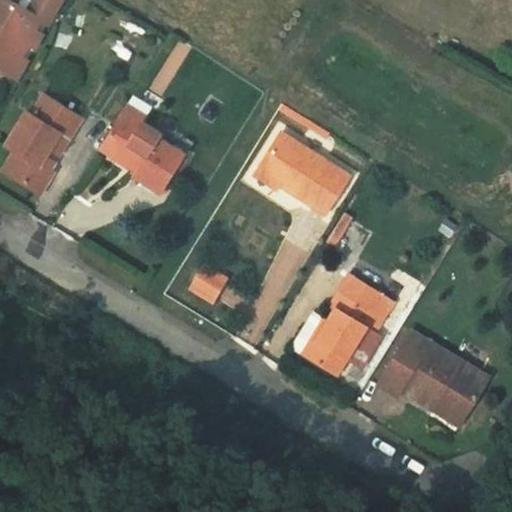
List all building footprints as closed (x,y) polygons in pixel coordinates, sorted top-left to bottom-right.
[(24,9),(28,0),(39,0),(41,1),(42,0),(0,0),(0,56),(6,60),(17,41),(8,36),(16,21),(27,26),(34,14),(24,9)] [(34,14),(41,1),(39,0),(28,0),(24,9),(34,14)] [(17,41),(27,26),(16,21),(8,36),(17,41)] [(126,73),(120,82),(139,95),(144,86),(126,73)] [(74,96),(38,75),(26,96),(16,91),(0,117),(0,122),(7,127),(0,139),(0,148),(37,171),(48,152),(34,143),(44,126),(54,131),(74,96)] [(156,105),(139,95),(120,82),(88,130),(119,148),(122,144),(135,152),(131,159),(153,172),(180,128),(153,111),(156,105)] [(315,203),(339,163),(275,121),(250,162),(315,203)] [(44,126),(34,143),(48,152),(58,134),(54,131),(44,126)] [(211,262),(190,249),(176,270),(197,283),(211,262)] [(345,315),(352,304),(318,284),(311,295),(315,297),(294,332),(326,352),(348,317),(345,315)] [(476,362),(398,315),(364,369),(385,382),(389,376),(422,397),(427,388),(451,403),(476,362)] [(451,403),(427,388),(422,397),(446,411),(451,403)]
